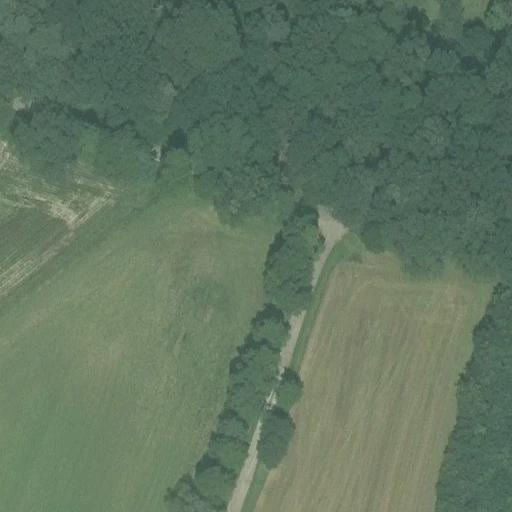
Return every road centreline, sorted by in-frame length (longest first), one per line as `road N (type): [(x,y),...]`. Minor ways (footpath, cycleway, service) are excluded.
road 1 (unclassified): [(511,246),(348,216),(0,108)]
road 2 (track): [(348,216),(235,511)]
